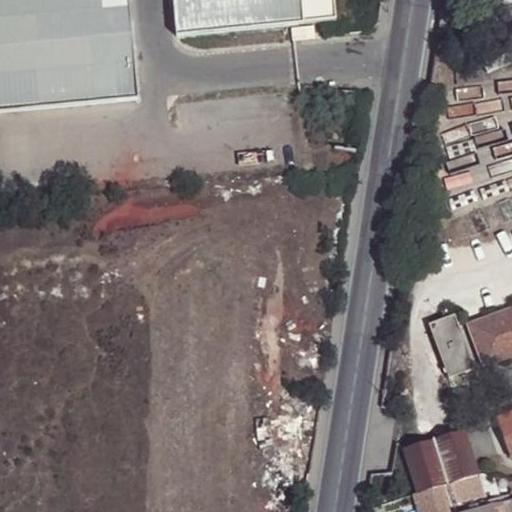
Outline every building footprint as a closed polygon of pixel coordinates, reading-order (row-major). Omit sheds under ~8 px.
[(128,0),(0,0),(0,112),(138,99),(128,0)] [(172,0),(176,39),(336,22),(333,0),(172,0)] [(316,27),(293,29),(295,42),(317,40),(316,27)] [(511,312),(471,328),(485,367),(511,357),(511,312)] [(455,318),(421,328),(440,384),(475,371),(455,318)] [(458,408),(394,428),(402,454),(466,434),(458,408)] [(511,457),(511,415),(497,421),(510,458),(511,457)] [(478,476),(466,434),(402,454),(415,495),(446,486),(478,476)] [(490,511),(489,507),(478,476),(446,486),(415,495),(413,496),(417,511),(490,511)] [(490,511),(511,511),(511,501),(489,507),(490,511)]
